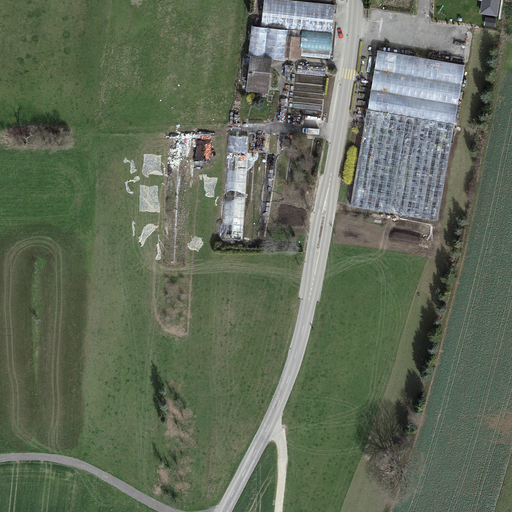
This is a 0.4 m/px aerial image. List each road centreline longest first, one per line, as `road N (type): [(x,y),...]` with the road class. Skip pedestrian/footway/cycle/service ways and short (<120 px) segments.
road 1 (tertiary): [(222,511),(271,420),(299,344),(339,132),(353,0)]
road 2 (track): [(167,511),(70,463),(0,459)]
